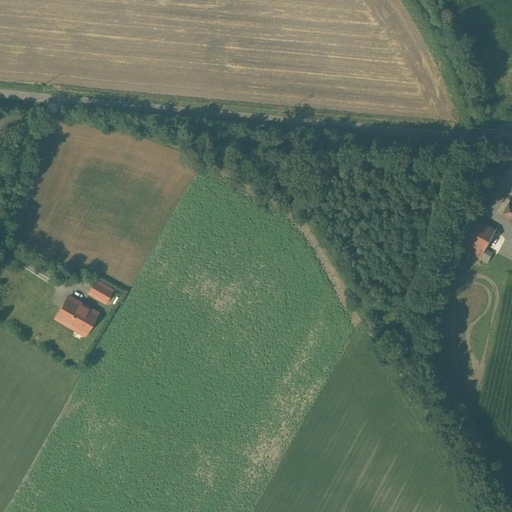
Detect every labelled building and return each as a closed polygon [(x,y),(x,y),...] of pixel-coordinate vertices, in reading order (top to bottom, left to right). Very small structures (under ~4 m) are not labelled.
[(490,202),(496,192),(487,186),(481,196),(490,202)] [(511,199),(503,216),(511,221),(511,199)] [(499,227),(476,214),(460,244),(483,256),(499,227)] [(96,281),(89,293),(105,302),(112,290),(96,281)] [(96,313),(68,297),(56,318),(84,334),(96,313)]
